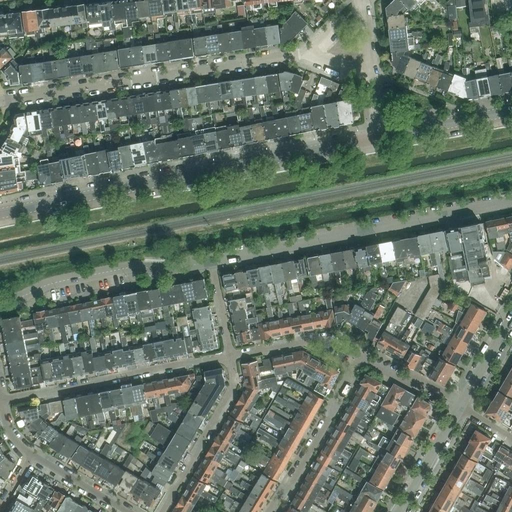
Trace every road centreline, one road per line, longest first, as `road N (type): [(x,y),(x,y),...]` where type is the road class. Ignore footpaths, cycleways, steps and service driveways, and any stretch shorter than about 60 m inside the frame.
road 1 (tertiary): [(359,141),(0,213)]
road 2 (residential): [(0,101),(306,53)]
road 3 (unclassified): [(212,260),(511,200)]
road 4 (residential): [(0,399),(228,358)]
road 5 (unclassified): [(0,303),(61,280),(212,260)]
road 6 (residential): [(268,511),(292,483),(357,356)]
road 7 (residential): [(163,511),(230,389),(228,358)]
road 8 (tertiary): [(381,136),(511,110)]
road 9 (residential): [(232,357),(324,338),(357,356)]
road 10 (unclassified): [(399,511),(459,407)]
